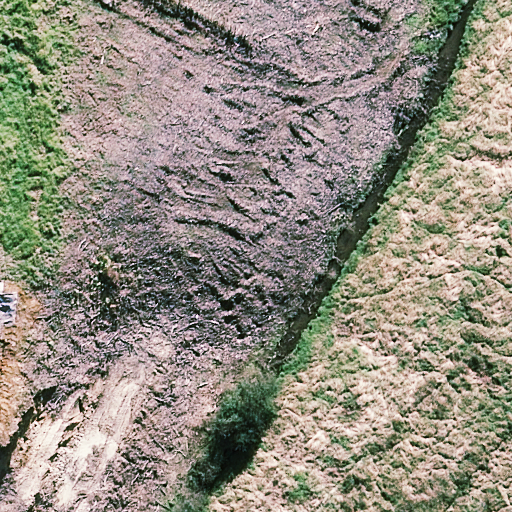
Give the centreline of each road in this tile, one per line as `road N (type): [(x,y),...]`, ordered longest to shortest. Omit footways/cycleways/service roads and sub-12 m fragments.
road 1 (motorway): [(0,354),(511,148)]
road 2 (motorway): [(511,266),(0,468)]
